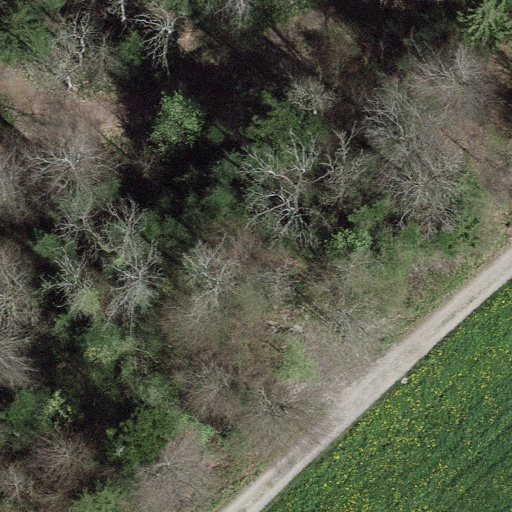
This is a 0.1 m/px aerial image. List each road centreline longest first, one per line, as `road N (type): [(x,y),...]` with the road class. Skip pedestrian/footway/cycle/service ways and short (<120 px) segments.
road 1 (track): [(0,80),(67,113),(125,101),(377,0)]
road 2 (track): [(511,264),(251,511)]
